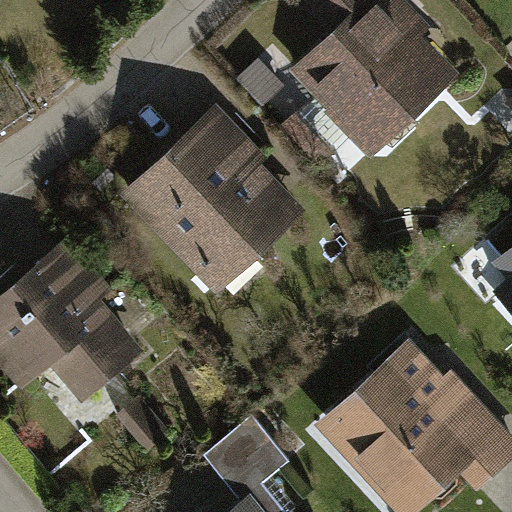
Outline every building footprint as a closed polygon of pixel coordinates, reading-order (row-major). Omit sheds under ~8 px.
[(432,26),(407,0),(314,0),(303,11),(328,38),(291,73),(367,153),(448,77),(415,42),(432,26)] [(308,204),(219,101),(116,190),(204,293),(308,204)] [(511,237),(486,260),(511,289),(511,237)] [(140,352),(53,239),(0,280),(0,357),(18,381),(50,356),(81,396),(140,352)] [(511,441),(413,331),(307,426),(383,511),(411,511),(454,473),(471,492),(511,454),(511,441)] [(253,416),(204,455),(238,498),(287,460),(253,416)] [(271,511),(252,488),(221,511),(271,511)]
